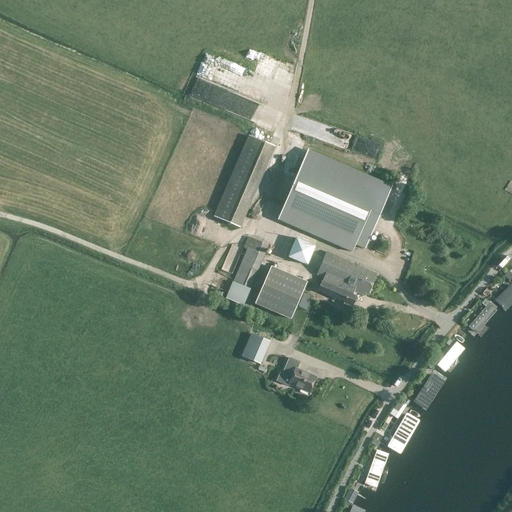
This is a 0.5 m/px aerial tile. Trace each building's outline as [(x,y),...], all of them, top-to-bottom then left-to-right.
[(236,227),(271,147),(247,136),(211,216),(236,227)] [(389,187),(307,150),(294,182),(278,219),(352,251),(356,244),(365,248),(389,187)] [(315,246),(297,238),(289,257),(307,264),(315,246)] [(268,245),(252,239),(228,300),(243,306),(268,245)] [(376,274),(327,253),(318,274),(324,277),(318,291),(344,302),(342,307),(350,311),(352,306),(353,306),(357,296),(353,294),(355,291),(367,296),(376,274)] [(251,304),(286,319),(303,283),(268,267),(251,304)] [(511,294),(511,286),(510,285),(494,300),(500,307),(511,294)] [(312,296),(305,293),(299,307),(306,310),(312,296)] [(498,309),(490,302),(467,328),(474,335),(498,309)] [(273,343),(255,335),(245,357),(263,365),(273,343)] [(465,349),(456,341),(436,365),(446,373),(465,349)] [(290,384),(309,392),(315,378),(297,370),(300,362),(289,358),(282,374),(280,373),(277,381),(289,386),(290,384)] [(447,379),(434,370),(410,401),(423,411),(447,379)] [(403,404),(399,401),(394,408),(398,411),(403,404)] [(414,419),(406,415),(387,446),(394,450),(414,419)] [(390,453),(377,449),(365,483),(378,488),(390,453)] [(354,497),(348,494),(345,499),(352,502),(355,497),(354,497)]
